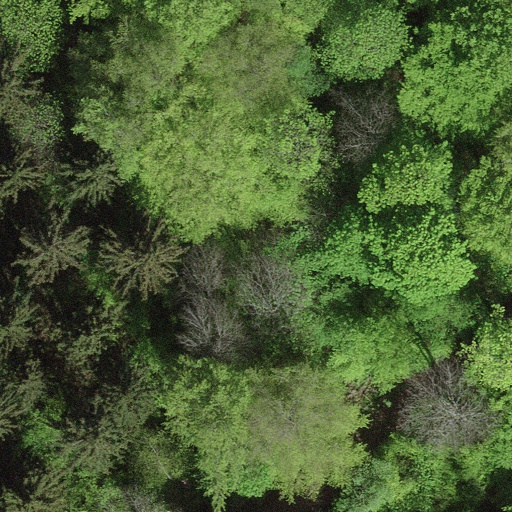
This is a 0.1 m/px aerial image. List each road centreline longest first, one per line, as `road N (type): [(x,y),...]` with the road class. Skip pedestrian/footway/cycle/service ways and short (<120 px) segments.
road 1 (track): [(511,305),(279,511)]
road 2 (track): [(385,511),(511,496)]
